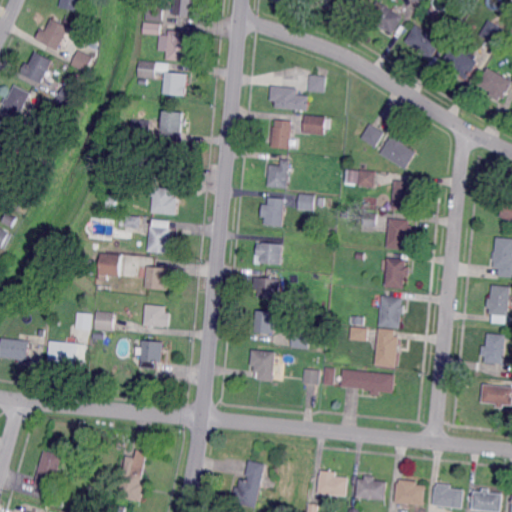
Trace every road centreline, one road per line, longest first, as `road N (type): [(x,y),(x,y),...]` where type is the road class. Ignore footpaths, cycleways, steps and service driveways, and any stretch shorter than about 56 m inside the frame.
road 1 (residential): [(243,0),(204,419),(186,511)]
road 2 (residential): [(511,450),(0,397)]
road 3 (residential): [(466,129),(439,443)]
road 4 (residential): [(511,150),(351,59),(242,19)]
